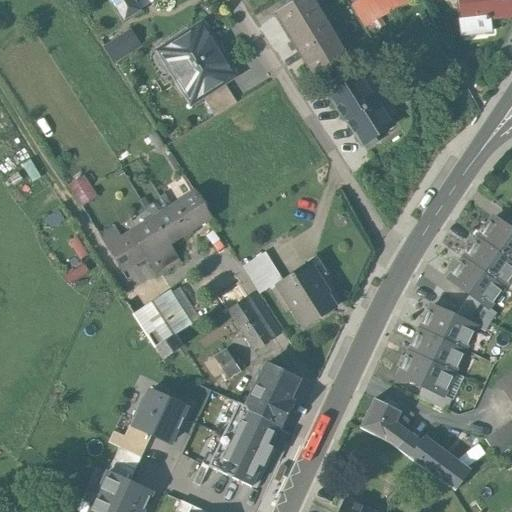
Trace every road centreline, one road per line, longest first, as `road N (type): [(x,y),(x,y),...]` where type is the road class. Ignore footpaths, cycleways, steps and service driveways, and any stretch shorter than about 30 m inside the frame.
road 1 (unclassified): [(242,0),(379,227),(409,253)]
road 2 (residential): [(286,511),(409,253)]
road 3 (residential): [(409,253),(511,102)]
